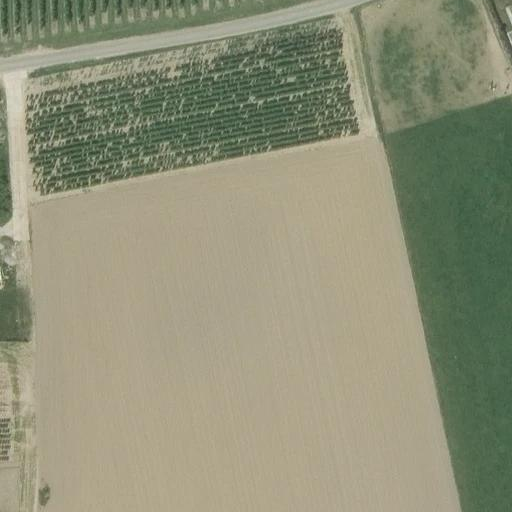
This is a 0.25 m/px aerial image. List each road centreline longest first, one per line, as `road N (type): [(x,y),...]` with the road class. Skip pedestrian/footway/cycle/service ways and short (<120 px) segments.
road 1 (unclassified): [(0,66),(267,25),(363,0)]
road 2 (track): [(9,64),(20,339)]
